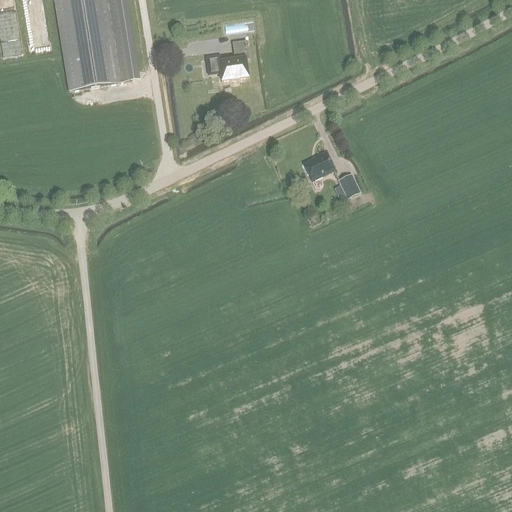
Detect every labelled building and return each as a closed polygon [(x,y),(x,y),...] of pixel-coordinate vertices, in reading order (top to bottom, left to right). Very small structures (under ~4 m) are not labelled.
[(108,0),(53,0),(69,95),(123,86),(108,0)] [(118,0),(108,0),(123,86),(132,84),(118,0)] [(18,13),(3,15),(8,45),(22,43),(18,13)] [(224,46),(226,58),(205,62),(207,77),(213,76),(214,85),(239,81),(237,63),(241,62),(238,43),(224,46)] [(304,167),(312,183),(334,173),(325,154),(316,159),(317,161),(304,167)] [(351,177),(339,184),(347,202),(360,195),(351,177)]
